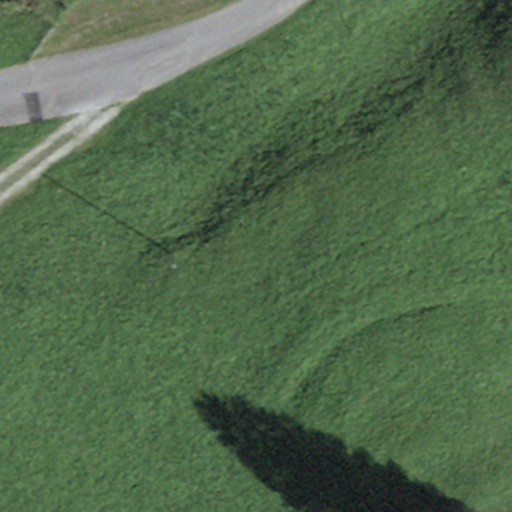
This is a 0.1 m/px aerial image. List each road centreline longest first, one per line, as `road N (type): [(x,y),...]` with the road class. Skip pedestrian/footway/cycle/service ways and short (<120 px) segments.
road 1 (unclassified): [(0,92),(149,61),(260,0)]
road 2 (track): [(149,61),(0,186)]
